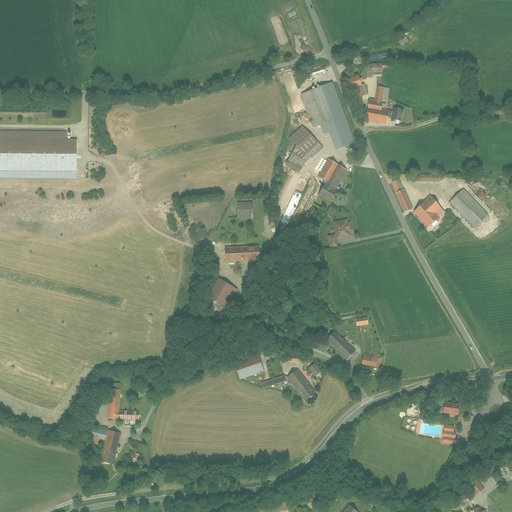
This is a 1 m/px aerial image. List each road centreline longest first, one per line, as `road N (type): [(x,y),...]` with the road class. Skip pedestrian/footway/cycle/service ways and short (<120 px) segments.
road 1 (residential): [(491,379),(420,256),(328,53)]
road 2 (unclassified): [(0,90),(148,94),(328,53)]
road 3 (tertiary): [(368,405),(306,468),(268,488),(78,511)]
road 4 (residential): [(275,340),(167,386),(135,437)]
road 5 (residential): [(428,511),(495,386)]
road 6 (tertiary): [(491,379),(368,405)]
